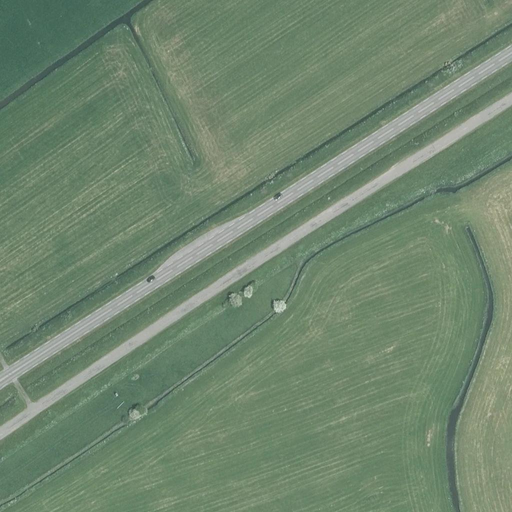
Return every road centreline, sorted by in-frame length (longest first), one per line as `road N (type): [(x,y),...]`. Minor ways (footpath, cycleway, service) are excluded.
road 1 (unclassified): [(0,433),(511,98)]
road 2 (primary): [(0,380),(511,52)]
